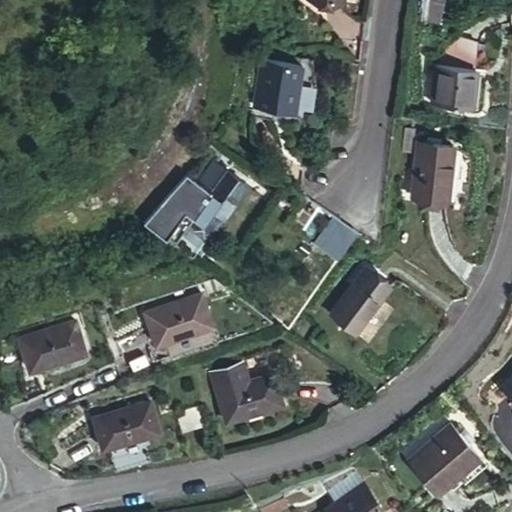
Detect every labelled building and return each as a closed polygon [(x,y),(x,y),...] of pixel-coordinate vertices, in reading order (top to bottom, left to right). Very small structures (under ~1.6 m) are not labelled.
[(441,20),(444,0),(425,0),(423,18),(441,20)] [(262,62),(256,109),(297,114),(303,67),(262,62)] [(443,65),(438,104),(476,109),(482,70),(443,65)] [(419,148),(407,202),(444,211),(456,156),(419,148)] [(164,198),(151,210),(171,229),(193,204),(216,222),(252,175),(222,151),(206,173),(194,163),(191,168),(172,190),(164,198)] [(306,235),(325,211),(310,199),(291,224),(306,235)] [(360,238),(336,220),(315,248),(338,265),(360,238)] [(322,329),(348,344),(378,295),(352,279),(322,329)] [(147,315),(153,344),(207,333),(201,304),(147,315)] [(22,339),(31,368),(86,351),(76,320),(22,339)] [(211,372),(227,420),(283,403),(273,374),(247,383),(240,363),(211,372)] [(511,378),(500,389),(511,402),(511,378)] [(96,419),(104,448),(160,432),(152,403),(96,419)] [(196,410),(176,416),(181,431),(201,425),(196,410)] [(412,459),(441,493),(489,450),(459,417),(412,459)] [(334,508),(336,511),(390,511),(371,483),(334,508)]
